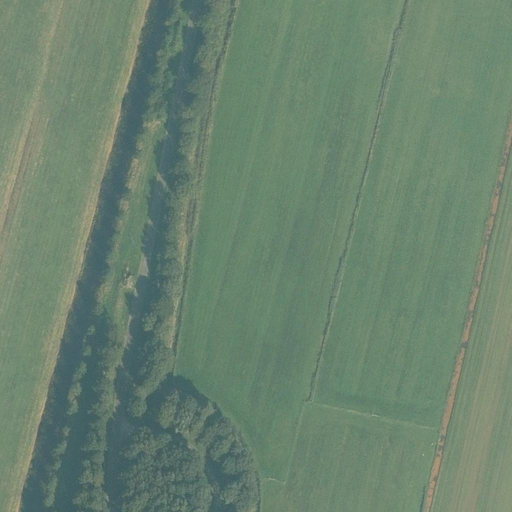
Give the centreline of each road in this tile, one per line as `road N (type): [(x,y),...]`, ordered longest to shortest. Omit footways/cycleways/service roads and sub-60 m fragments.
road 1 (unclassified): [(196,0),(115,428)]
road 2 (unclassified): [(0,363),(74,120),(63,94),(0,72)]
road 3 (unclassified): [(215,511),(210,473),(188,445),(115,428)]
